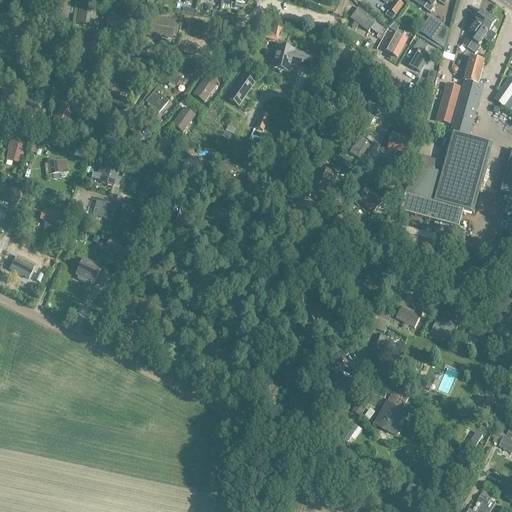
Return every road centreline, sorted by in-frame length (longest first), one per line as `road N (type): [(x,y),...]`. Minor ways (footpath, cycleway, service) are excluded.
road 1 (track): [(337,25),(258,333),(226,511)]
road 2 (track): [(396,511),(241,421),(0,298)]
